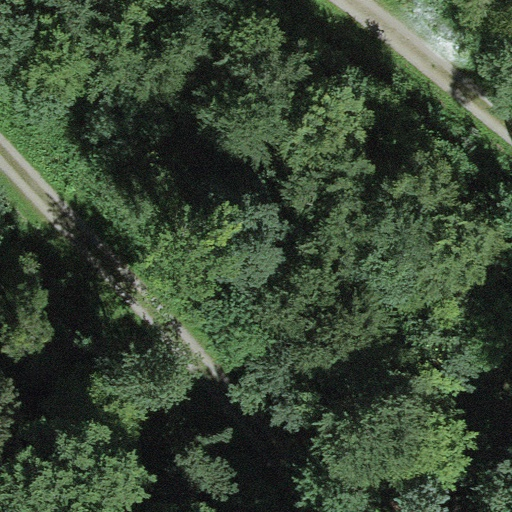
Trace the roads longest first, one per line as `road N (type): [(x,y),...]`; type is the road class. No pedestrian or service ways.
road 1 (track): [(0,145),(319,511)]
road 2 (track): [(511,126),(353,0)]
